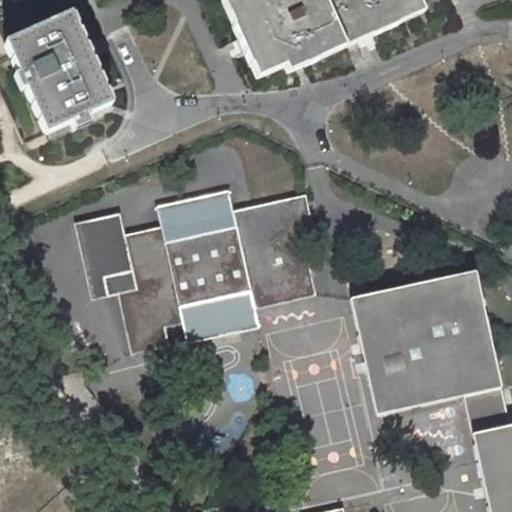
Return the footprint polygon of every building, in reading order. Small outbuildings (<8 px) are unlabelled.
[(303,68),(320,61),(317,53),(369,30),(372,37),(401,24),(398,17),(419,8),(415,0),(227,0),(238,23),(230,27),(248,67),(257,63),(263,77),(300,61),(303,68)] [(109,104),(83,47),(68,14),(2,44),(15,73),(10,76),(19,96),(24,93),(42,134),(61,125),(66,135),(91,124),(87,114),(109,104)] [(228,189),(154,204),(158,224),(122,232),(129,271),(102,275),(105,294),(115,292),(128,354),(168,345),(164,325),(181,321),(185,343),(257,327),(253,309),(316,296),(305,240),(314,238),(304,193),(232,208),(228,189)] [(102,275),(129,271),(122,232),(119,214),(74,223),(89,297),(105,294),(102,275)] [(511,511),(511,420),(506,422),(473,269),(348,297),(373,414),(460,396),(484,511),(511,511)]
